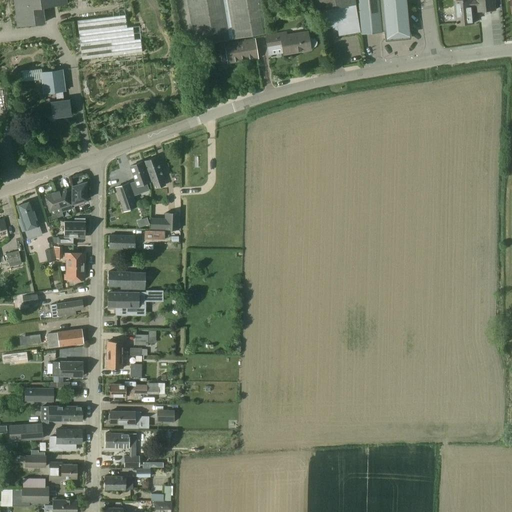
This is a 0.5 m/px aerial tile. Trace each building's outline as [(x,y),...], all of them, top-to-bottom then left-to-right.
[(42,8),(66,5),(65,0),(13,0),(17,26),(44,23),(42,8)] [(84,72),(102,70),(105,95),(106,108),(184,98),(179,60),(173,61),(167,10),(165,0),(111,0),(113,16),(77,21),(84,72)] [(360,32),(355,4),(354,0),(186,0),(194,45),(264,33),(259,0),(258,0),(314,0),(316,10),(322,9),(325,28),(337,26),(339,36),(360,32)] [(358,0),(361,34),(386,32),(387,40),(409,38),(407,14),(405,0),(358,0)] [(477,0),(478,1),(472,1),(471,0),(465,0),(456,1),(458,25),(474,24),(473,8),(478,7),(479,12),(496,10),(494,0),(477,0)] [(283,49),(284,54),(310,50),(310,48),(313,48),(314,47),(316,46),(316,45),(317,43),(317,42),(316,41),(315,39),(314,38),(313,37),(311,38),(310,38),(308,38),(308,33),(286,36),(286,33),(272,35),(266,36),(268,46),(269,49),(272,51),(283,49)] [(360,36),(341,38),(344,61),(362,59),(360,36)] [(228,63),(258,59),(255,39),(225,43),(228,63)] [(44,94),(56,92),(57,102),(51,103),(53,118),(71,115),(69,101),(64,102),(62,92),(65,91),(62,70),(42,73),(41,69),(21,71),(23,81),(42,79),(44,94)] [(151,182),(164,177),(156,157),(144,161),(151,182)] [(115,188),(124,212),(137,207),(133,196),(150,191),(147,183),(149,183),(142,162),(130,166),(135,182),(129,184),(128,183),(115,188)] [(72,187),(72,190),(72,203),(74,207),(84,204),(83,200),(85,199),(85,187),(85,186),(84,185),(83,184),(82,184),(73,187),(72,187)] [(72,207),(67,192),(66,189),(55,193),(62,212),(73,208),(72,207)] [(53,219),(63,216),(62,212),(55,193),(45,196),(53,219)] [(48,228),(40,231),(38,227),(40,226),(31,202),(17,207),(21,219),(18,220),(22,232),(25,231),(28,239),(41,235),(43,241),(44,241),(45,246),(53,244),(48,228)] [(179,230),(179,213),(164,213),(164,218),(150,218),(150,229),(179,230)] [(58,237),(58,245),(75,245),(75,236),(85,236),(85,219),(75,219),(75,222),(65,222),(64,237),(58,237)] [(144,240),(168,240),(168,231),(144,231),(144,240)] [(135,249),(135,236),(110,235),(109,248),(135,249)] [(53,249),(45,250),(48,262),(56,260),(53,249)] [(19,251),(6,254),(8,263),(17,261),(18,263),(21,262),(19,251)] [(67,266),(84,266),(84,254),(67,254),(67,266)] [(84,266),(67,266),(67,279),(84,279),(84,266)] [(145,289),(145,272),(109,272),(108,286),(120,286),(120,289),(145,289)] [(146,301),(162,301),(162,290),(146,290),(146,301)] [(108,307),(139,307),(139,293),(108,293),(108,307)] [(24,305),(38,303),(37,294),(22,296),(24,305)] [(82,301),(50,305),(52,318),(75,315),(74,311),(83,309),(82,301)] [(83,343),(81,330),(57,333),(59,346),(59,347),(83,343)] [(57,333),(48,334),(49,347),(59,346),(57,333)] [(29,335),(30,344),(40,343),(39,334),(29,335)] [(135,335),(135,345),(148,345),(148,335),(135,335)] [(107,355),(128,355),(128,351),(123,351),(123,342),(107,341),(107,355)] [(129,355),(147,356),(147,349),(142,349),(142,348),(130,348),(129,355)] [(43,371),(43,354),(31,354),(30,370),(43,371)] [(128,355),(107,355),(107,368),(122,369),(123,358),(128,358),(128,355)] [(83,376),(83,362),(53,362),(52,376),(83,376)] [(130,364),(130,377),(141,377),(142,364),(130,364)] [(132,393),(147,394),(147,386),(132,385),(126,385),(110,385),(110,396),(125,396),(125,393),(132,393)] [(147,394),(158,394),(158,385),(147,385),(147,386),(147,394)] [(24,402),(53,402),(54,388),(24,388),(24,402)] [(82,407),(48,407),(48,421),(82,421),(82,407)] [(108,420),(110,421),(110,423),(135,423),(135,411),(110,411),(110,414),(109,414),(108,415),(108,416),(108,417),(108,419),(108,420)] [(157,422),(173,422),(174,411),(157,411),(157,422)] [(42,423),(18,425),(9,425),(10,442),(43,439),(42,423)] [(82,444),(82,430),(56,429),(56,437),(50,437),(50,450),(75,450),(75,444),(82,444)] [(139,442),(152,442),(152,432),(139,431),(139,442)] [(105,447),(135,447),(135,433),(106,433),(105,447)] [(46,456),(25,455),(25,467),(46,468),(46,456)] [(50,480),(62,480),(62,478),(77,478),(77,465),(59,465),(59,463),(50,463),(50,480)] [(136,477),(150,477),(150,468),(136,468),(136,477)] [(132,476),(105,476),(105,489),(132,489),(132,476)] [(49,486),(22,486),(22,490),(11,489),(11,506),(29,506),(29,504),(49,504),(49,486)] [(164,486),(164,501),(172,501),(173,486),(164,486)] [(11,506),(11,489),(1,489),(1,506),(11,506)] [(76,511),(77,500),(53,500),(53,505),(44,505),(44,511),(76,511)]
